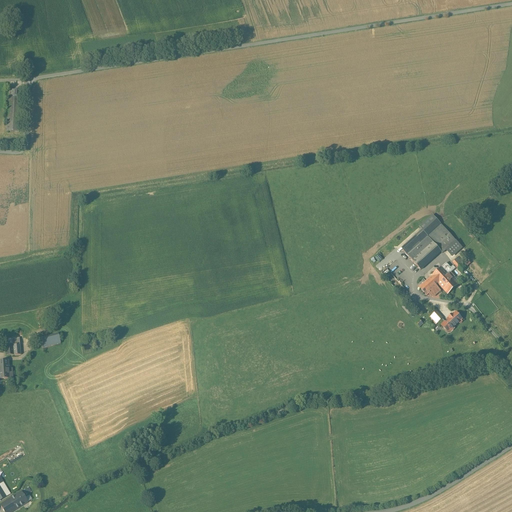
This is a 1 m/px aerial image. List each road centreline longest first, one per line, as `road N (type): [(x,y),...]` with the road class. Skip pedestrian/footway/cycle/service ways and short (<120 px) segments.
road 1 (unclassified): [(0,152),(24,148),(31,79),(511,2)]
road 2 (unclassified): [(511,444),(419,501),(381,511)]
